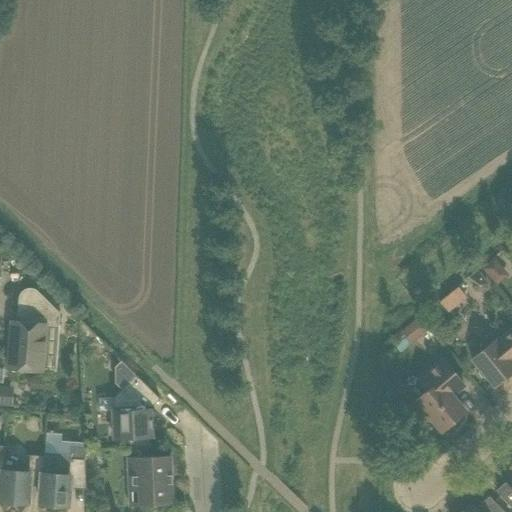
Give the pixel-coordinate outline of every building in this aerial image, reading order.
[(504,279),(505,271),(495,259),(482,269),(496,286),(504,279)] [(446,310),(464,297),(455,286),(438,299),(446,310)] [(59,313),(38,292),(36,290),(34,289),(33,289),(31,288),(29,288),(26,289),(23,290),(21,293),(19,295),(18,298),(16,322),(11,321),(8,369),(42,372),(45,325),(59,326),(59,313)] [(411,344),(428,330),(418,318),(401,332),(411,344)] [(89,335),(85,324),(78,326),(82,338),(89,335)] [(486,378),(494,388),(511,372),(511,362),(511,363),(511,362),(511,328),(499,339),(498,338),(471,360),(479,369),(478,373),(482,378),(486,378)] [(442,432),(465,412),(452,396),(464,385),(443,360),(419,381),(428,391),(411,406),(426,423),(431,419),(442,432)] [(147,403),(155,395),(135,374),(112,397),(113,412),(112,412),(113,439),(149,437),(149,426),(150,426),(150,427),(152,427),(151,407),(147,403)] [(0,403),(12,404),(12,385),(0,385),(0,403)] [(172,492),(171,452),(169,452),(169,456),(127,458),(128,489),(140,489),(141,505),(172,504),(172,492)] [(43,457),(41,481),(42,481),(40,505),(66,507),(68,482),(86,484),(85,460),(71,459),(72,455),(43,453),(43,457)] [(2,470),(1,478),(0,494),(0,501),(26,504),(28,480),(41,481),(43,457),(28,455),(27,472),(2,470)] [(495,491),(511,508),(511,464),(510,467),(511,468),(501,476),(506,481),(495,491)] [(472,504),(465,510),(462,511),(504,511),(489,496),(476,508),(472,504)]
